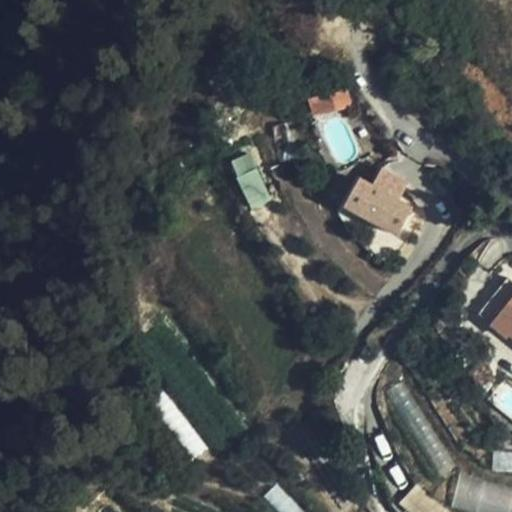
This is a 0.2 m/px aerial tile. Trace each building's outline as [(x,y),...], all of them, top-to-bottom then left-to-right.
[(349,86),(310,97),(315,115),(354,103),(349,86)] [(256,151),(236,156),(249,204),(268,199),(256,151)] [(413,208),(371,186),(357,210),(398,233),(413,208)] [(511,277),(509,275),(487,301),(511,321),(511,330),(511,332),(511,333),(511,277)] [(481,308),(511,332),(511,330),(511,321),(487,301),(481,308)] [(457,463),(404,380),(387,391),(440,474),(457,463)] [(357,499),(310,423),(293,433),(340,509),(357,499)] [(495,466),(511,466),(511,451),(496,451),(495,466)] [(511,511),(511,483),(464,472),(455,506),(481,511),(511,511)] [(309,511),(280,483),(266,496),(282,511),(309,511)]
